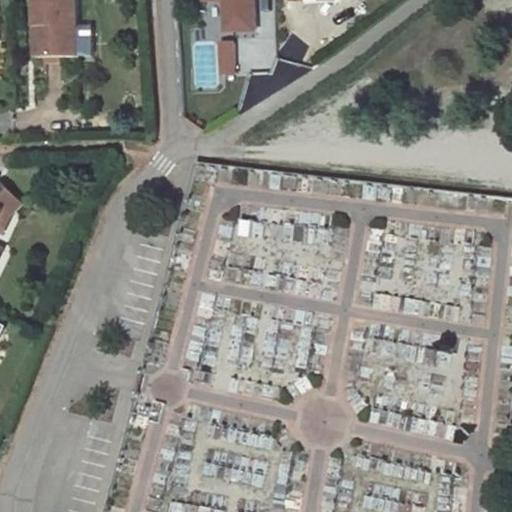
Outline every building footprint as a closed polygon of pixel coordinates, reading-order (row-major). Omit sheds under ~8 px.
[(79,26),(78,0),(38,0),(39,26),(44,26),(45,57),(79,56),(79,26)] [(257,30),(256,0),(228,0),(228,31),(257,30)] [(94,56),(93,26),(79,26),(79,56),(94,56)] [(235,45),(222,45),(224,73),(237,73),(235,45)] [(0,115),(0,134),(14,134),(13,115),(0,115)] [(0,223),(5,212),(13,216),(24,205),(0,180),(0,223)] [(168,289),(168,264),(138,264),(138,289),(168,289)] [(0,344),(1,345),(9,329),(0,324),(0,344)]
